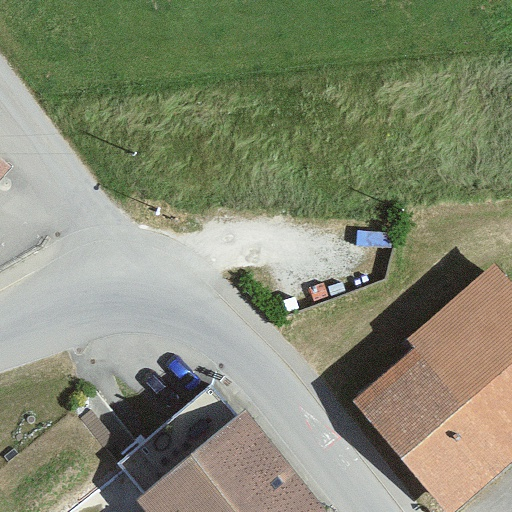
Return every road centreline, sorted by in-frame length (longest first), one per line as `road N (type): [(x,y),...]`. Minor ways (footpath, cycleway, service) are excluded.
road 1 (tertiary): [(376,511),(248,348),(138,289),(0,333)]
road 2 (track): [(138,289),(0,85)]
